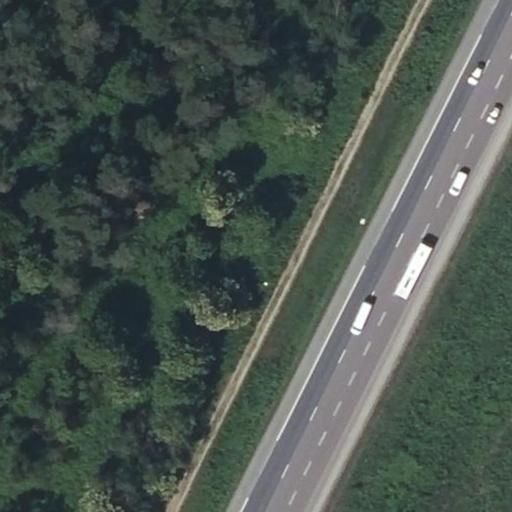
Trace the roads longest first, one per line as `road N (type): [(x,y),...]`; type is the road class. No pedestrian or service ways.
road 1 (track): [(174,511),(426,0)]
road 2 (trunk): [(511,39),(278,511)]
